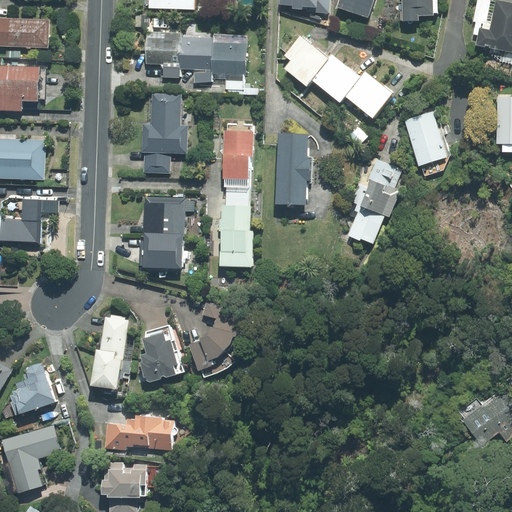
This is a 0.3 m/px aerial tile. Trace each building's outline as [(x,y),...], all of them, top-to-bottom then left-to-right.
[(144,0),(144,6),(149,6),(149,8),(195,10),(195,0),(144,0)] [(202,0),(198,0),(199,12),(251,13),(251,7),(257,7),(257,0),(236,0),(237,4),(235,4),(235,1),(230,0),(229,0),(205,0),(206,4),(203,4),(202,0)] [(279,0),(279,5),(292,6),(292,8),(306,10),(306,11),(329,13),(330,0),(279,0)] [(339,0),(337,7),(368,17),(373,0),(339,0)] [(401,0),(402,21),(418,20),(419,15),(433,15),(434,13),(437,13),(437,0),(401,0)] [(511,3),(495,0),(491,0),(491,1),(486,24),(476,22),(472,41),(476,42),(475,45),(485,47),(486,46),(489,47),(489,48),(511,52),(511,3)] [(486,24),(491,1),(486,0),(477,0),(473,21),(476,22),(486,24)] [(0,45),(8,46),(9,19),(0,18),(0,45)] [(48,48),(49,20),(9,19),(8,46),(48,48)] [(181,33),(147,32),(146,64),(164,64),(163,76),(180,77),(180,69),(181,37),(181,33)] [(328,57),(300,35),(284,55),(291,60),(284,68),(306,85),(311,79),(328,57)] [(213,38),(181,37),(180,69),(194,69),(194,83),(211,82),(212,72),(213,42),(213,38)] [(246,44),(213,42),(212,72),(226,73),(225,89),(243,90),(243,75),(245,75),(246,44)] [(331,54),(328,57),(311,79),(340,102),(345,96),(360,77),(331,54)] [(1,66),(0,101),(0,110),(21,111),(22,101),(37,101),(37,99),(45,99),(46,67),(1,66)] [(365,71),(360,77),(345,96),(373,118),(393,93),(365,71)] [(181,94),(152,93),(151,125),(143,124),(142,151),(145,152),(171,153),(187,153),(188,125),(180,125),(181,94)] [(511,94),(497,94),(496,144),(502,144),(502,152),(511,151),(511,94)] [(422,115),(405,120),(419,165),(421,165),(425,176),(443,170),(450,156),(435,107),(421,111),(422,115)] [(226,197),(250,198),(253,132),(252,132),(252,125),(227,125),(227,131),(224,131),(223,179),(224,179),(224,187),(226,187),(226,197)] [(308,134),(278,133),(276,204),(306,205),(307,183),(311,183),(312,157),(307,157),(308,134)] [(0,177),(44,179),(45,141),(0,139),(0,177)] [(145,152),(144,172),(170,173),(171,153),(145,152)] [(402,170),(377,159),(369,178),(372,179),(368,188),(359,184),(352,202),(357,204),(354,211),(358,212),(348,236),(360,241),(361,239),(373,244),(385,216),(389,217),(401,190),(395,188),(402,170)] [(186,198),(145,197),(143,233),(184,235),(185,212),(194,212),(194,202),(185,201),(186,198)] [(249,231),(250,198),(226,197),(226,206),(222,206),(222,219),(219,219),(219,231),(221,231),(220,251),(219,250),(219,266),(252,267),(253,231),(249,231)] [(22,220),(0,218),(0,242),(40,244),(42,212),(42,200),(23,199),(22,220)] [(42,200),(42,212),(58,213),(59,201),(42,200)] [(184,235),(143,233),(143,236),(141,236),(139,265),(143,265),(143,267),(182,269),(184,235)] [(216,318),(213,327),(233,333),(233,336),(236,337),(243,312),(206,302),(203,315),(216,318)] [(123,361),(129,321),(125,320),(125,317),(111,315),(111,318),(105,317),(101,350),(95,349),(90,385),(118,389),(119,380),(124,378),(129,379),(131,362),(123,361)] [(173,329),(172,325),(146,332),(145,338),(142,339),(146,354),(140,355),(142,362),(140,362),(144,378),(145,377),(146,380),(149,382),(160,379),(162,376),(163,376),(166,377),(185,372),(178,350),(182,349),(175,329),(173,329)] [(211,326),(208,336),(200,339),(200,340),(189,344),(198,371),(202,369),(204,377),(217,373),(227,368),(235,361),(224,350),(230,344),(233,336),(233,333),(213,327),(211,326)] [(0,392),(12,370),(0,363),(0,392)] [(56,401),(43,366),(38,364),(29,367),(26,372),(26,373),(23,374),(25,380),(15,383),(17,389),(12,391),(13,394),(10,395),(12,401),(10,402),(9,404),(7,404),(3,411),(6,418),(56,401)] [(463,420),(482,444),(499,431),(507,441),(511,437),(511,395),(506,387),(483,405),(477,397),(459,411),(465,419),(463,420)] [(107,423),(105,448),(126,450),(126,446),(133,447),(133,444),(149,446),(149,448),(172,450),(173,435),(175,435),(176,434),(177,433),(177,432),(177,430),(177,429),(174,427),(175,421),(165,420),(165,418),(135,415),(135,419),(127,419),(126,425),(107,423)] [(54,425),(2,440),(8,462),(0,464),(9,494),(41,485),(37,470),(41,468),(38,458),(61,451),(54,425)] [(147,466),(147,465),(134,465),(134,468),(124,468),(124,462),(105,462),(104,480),(102,480),(102,494),(107,494),(107,497),(110,497),(110,511),(136,511),(137,502),(143,502),(143,497),(146,497),(146,487),(164,487),(165,467),(147,466)]
